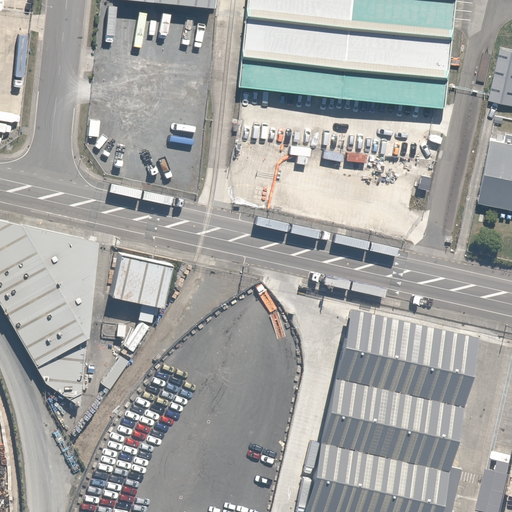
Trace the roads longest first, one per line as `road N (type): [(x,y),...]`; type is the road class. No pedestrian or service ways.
road 1 (unclassified): [(43,196),(203,240),(511,301)]
road 2 (unclassified): [(43,196),(66,0)]
